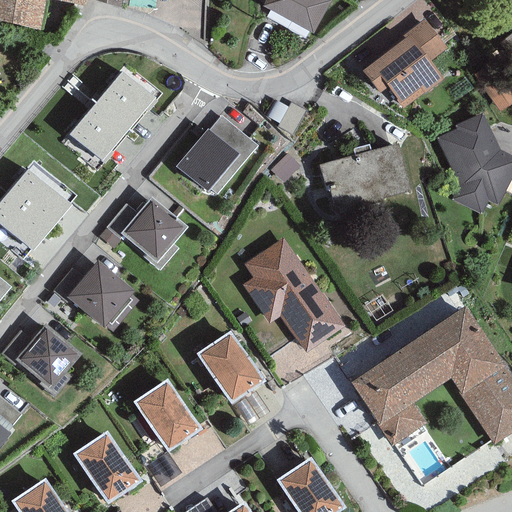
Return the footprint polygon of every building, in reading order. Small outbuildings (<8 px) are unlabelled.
[(85,0),(0,0),(0,21),(40,31),(43,0),(47,0),(84,6),(85,0)] [(96,0),(121,8),(122,0),(96,0)] [(328,0),(264,0),(262,6),(313,34),(331,1),(328,0)] [(403,35),(405,38),(410,35),(430,62),(447,50),(424,20),(403,35)] [(511,31),(495,44),(510,64),(511,62),(511,31)] [(405,38),(362,71),(379,94),(388,88),(403,109),(443,80),(430,62),(410,35),(405,38)] [(511,97),(488,64),(472,75),(497,112),(511,102),(511,97)] [(122,72),(96,103),(130,131),(156,101),(154,100),(155,99),(122,72)] [(304,110),(289,102),(275,127),(291,135),(304,110)] [(130,131),(96,103),(70,134),(101,160),(100,161),(103,164),(130,131)] [(497,206),(511,176),(511,156),(500,150),(483,114),(454,126),(456,130),(437,138),(459,185),(450,199),(480,215),(488,202),(497,206)] [(175,167),(207,193),(210,190),(216,195),(257,146),(220,116),(209,131),(207,129),(175,167)] [(369,145),(353,149),(354,155),(319,165),(332,214),(411,192),(398,144),(371,151),(369,145)] [(298,165),(285,154),(269,172),(281,183),(298,165)] [(28,169),(9,191),(52,228),(71,206),(28,169)] [(52,228),(9,191),(0,201),(0,225),(32,252),(52,228)] [(187,228),(151,197),(137,214),(120,234),(123,236),(144,254),(142,256),(159,271),(178,249),(173,245),(187,228)] [(120,234),(137,214),(125,204),(106,228),(120,240),(123,236),(120,234)] [(113,248),(120,240),(106,228),(99,236),(113,248)] [(306,353),(344,327),(283,238),(244,265),(252,278),(242,285),(269,324),(281,316),(306,353)] [(134,291),(97,260),(82,278),(66,297),(70,301),(103,329),(105,326),(112,332),(139,301),(131,295),(134,291)] [(66,297),(82,278),(71,269),(52,292),(67,304),(70,301),(66,297)] [(0,299),(11,287),(0,278),(0,299)] [(392,446),(426,423),(413,404),(451,379),(459,392),(458,393),(494,446),(511,433),(511,376),(466,307),(350,383),(392,446)] [(81,354),(45,324),(32,340),(15,361),(19,364),(40,382),(39,384),(54,397),(71,377),(66,373),(81,354)] [(15,361),(32,340),(19,330),(0,354),(16,368),(19,364),(15,361)] [(230,331),(196,354),(231,405),(265,382),(230,331)] [(167,379),(133,402),(168,453),(202,430),(167,379)] [(21,416),(0,398),(0,415),(12,426),(21,416)] [(12,426),(0,415),(0,426),(7,432),(12,426)] [(0,446),(10,434),(7,432),(0,426),(0,446)] [(106,431),(72,454),(108,505),(141,482),(106,431)] [(311,457),(276,480),(297,511),(338,511),(345,508),(311,457)] [(67,511),(44,478),(11,501),(18,511),(67,511)] [(251,511),(244,501),(228,511),(251,511)]
